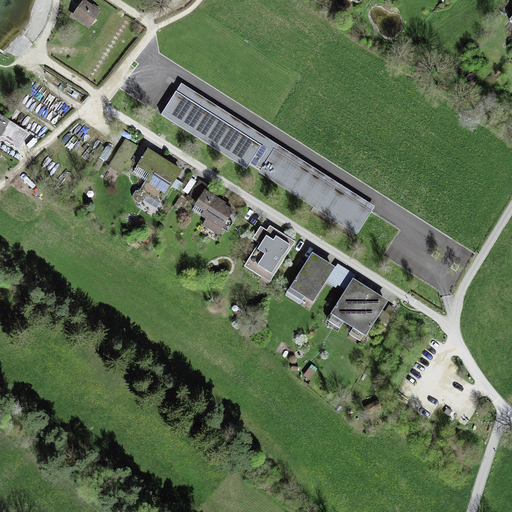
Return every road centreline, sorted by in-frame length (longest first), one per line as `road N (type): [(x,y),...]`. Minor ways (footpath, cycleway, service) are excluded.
road 1 (unclassified): [(448,325),(511,207)]
road 2 (track): [(0,186),(97,98)]
